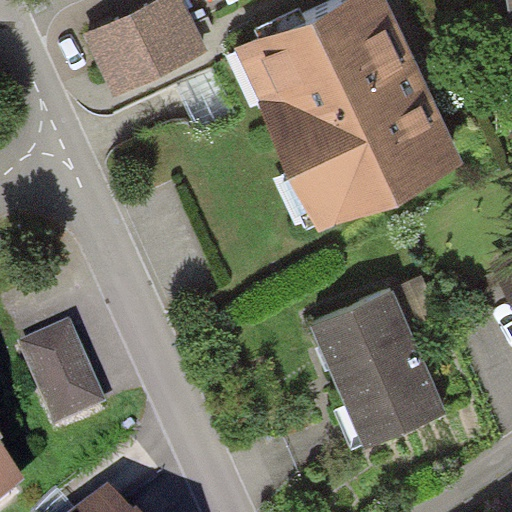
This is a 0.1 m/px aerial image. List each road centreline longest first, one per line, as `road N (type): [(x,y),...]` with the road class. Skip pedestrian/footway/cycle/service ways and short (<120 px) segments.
road 1 (residential): [(72,150),(229,511)]
road 2 (residential): [(5,13),(72,150)]
